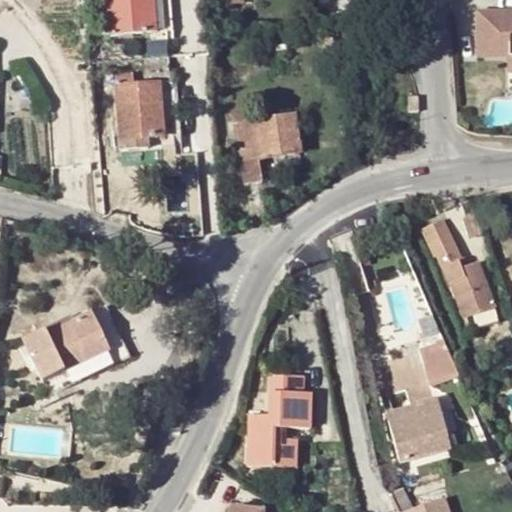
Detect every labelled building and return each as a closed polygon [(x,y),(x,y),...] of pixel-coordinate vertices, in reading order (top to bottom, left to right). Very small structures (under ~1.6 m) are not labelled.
[(172,32),(169,0),(109,0),(113,35),(172,32)] [(511,10),(476,11),(476,48),(511,47),(511,10)] [(511,47),(476,48),(477,56),(508,55),(508,70),(511,70),(511,47)] [(134,74),(117,75),(123,149),(147,148),(147,137),(163,136),(160,84),(134,86),(134,74)] [(251,110),(234,112),(245,184),(262,182),(258,160),(299,153),(294,115),(252,121),(251,110)] [(109,160),(101,160),(102,181),(109,180),(109,160)] [(156,222),(184,219),(182,202),(154,204),(156,222)] [(473,205),(453,210),(460,239),(480,234),(473,205)] [(456,240),(448,218),(422,227),(440,270),(460,261),(462,260),(456,240)] [(445,283),(450,282),(481,271),(482,271),(480,262),(463,268),(460,261),(440,270),(445,283)] [(481,271),(450,282),(461,312),(464,319),(496,307),(481,271)] [(43,332),(22,342),(48,394),(127,357),(103,308),(44,336),(43,332)] [(419,348),(434,387),(460,377),(446,339),(419,348)] [(248,470),(290,470),(290,441),(286,441),(279,440),(279,429),(286,429),(311,430),(311,393),(303,393),(302,375),(270,375),(269,418),(248,417),(248,470)] [(437,398),(415,403),(418,417),(389,424),(399,463),(450,450),(443,420),(437,398)] [(386,411),(389,424),(418,417),(415,403),(386,411)] [(392,476),(397,490),(399,490),(409,487),(403,472),(392,476)] [(397,490),(391,492),(400,511),(407,511),(410,511),(399,490),(397,490)] [(410,511),(407,511),(448,511),(444,499),(410,511)]
